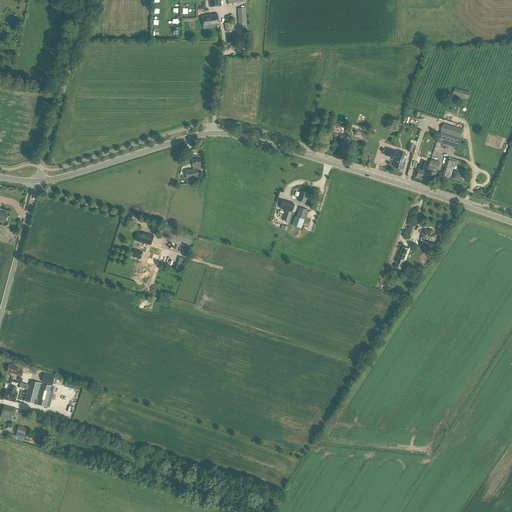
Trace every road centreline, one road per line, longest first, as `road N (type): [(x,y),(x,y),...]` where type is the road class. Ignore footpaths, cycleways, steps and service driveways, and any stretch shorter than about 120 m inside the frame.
road 1 (secondary): [(511,222),(226,133),(37,181)]
road 2 (unclassified): [(37,181),(89,0)]
road 3 (unclassified): [(0,320),(37,181)]
